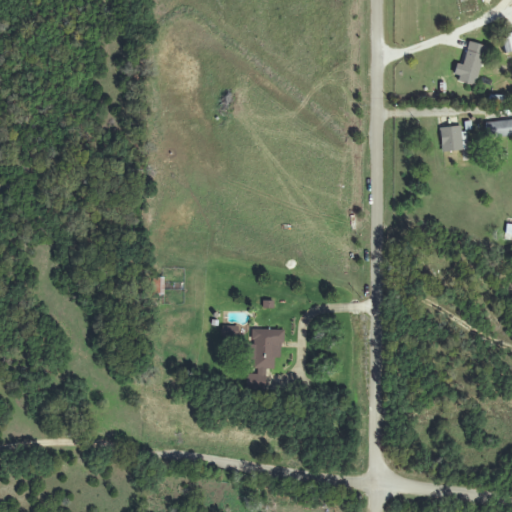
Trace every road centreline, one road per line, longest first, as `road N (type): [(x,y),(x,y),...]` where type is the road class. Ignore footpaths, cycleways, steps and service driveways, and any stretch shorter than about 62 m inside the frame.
road 1 (residential): [(373,511),(376,0)]
road 2 (residential): [(48,444),(134,448),(511,502)]
